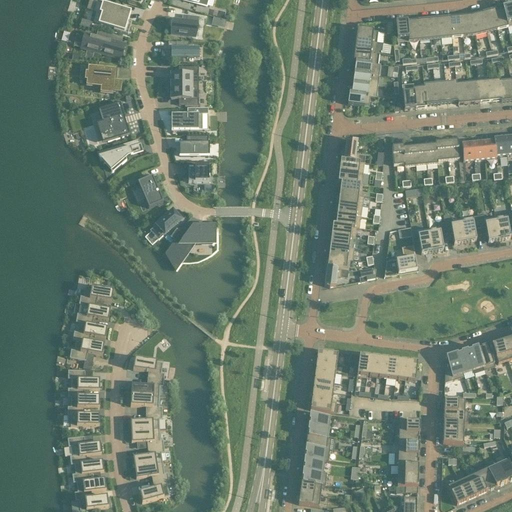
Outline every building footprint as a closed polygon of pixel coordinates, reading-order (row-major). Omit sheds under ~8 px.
[(128,36),(128,33),(131,24),(128,22),(131,12),(97,2),(94,12),(96,13),(93,24),(113,30),(112,31),(128,36)] [(511,6),(502,9),(507,29),(511,27),(511,6)] [(502,9),(491,12),(496,32),(507,29),(502,9)] [(481,15),(486,34),(496,32),(491,12),(481,15)] [(481,15),(471,17),(474,37),(486,34),(481,15)] [(195,38),(197,25),(199,25),(200,19),(186,17),(186,23),(173,21),(171,35),(195,38)] [(463,38),(474,37),(471,17),(461,18),(463,38)] [(461,18),(450,19),(452,39),(463,38),(461,18)] [(213,19),(212,25),(223,27),(224,27),(226,22),(225,21),(213,19)] [(439,20),(441,40),(452,39),(450,19),(439,20)] [(439,20),(428,21),(430,41),(441,40),(439,20)] [(419,42),(430,41),(428,21),(417,22),(419,42)] [(417,22),(406,23),(408,44),(419,42),(417,22)] [(395,24),(397,45),(408,44),(406,23),(395,24)] [(357,31),(355,42),(376,44),(378,33),(357,31)] [(85,35),(81,50),(121,61),(125,46),(113,43),(115,37),(97,32),(96,38),(90,37),(85,35)] [(383,45),(376,44),(355,42),(354,53),(375,55),(379,55),(381,55),(383,45)] [(171,59),(195,59),(195,49),(188,49),(188,43),(176,43),(176,49),(171,49),(171,59)] [(353,64),(355,64),(378,66),(379,55),(375,55),(354,53),(353,64)] [(87,69),(85,81),(87,81),(87,82),(87,87),(102,88),(101,94),(112,95),(112,91),(120,92),(121,82),(116,81),(117,66),(115,66),(113,65),(98,64),(98,69),(98,70),(87,69)] [(355,64),(354,74),(379,77),(380,66),(378,66),(355,64)] [(168,82),(168,88),(198,88),(198,68),(184,68),(184,75),(170,75),(170,82),(168,82)] [(379,77),(354,74),(352,85),(377,88),(379,77)] [(499,82),(488,83),(490,103),(500,102),(501,102),(499,83),(500,83),(499,82)] [(501,104),(511,102),(511,101),(510,82),(500,83),(499,83),(501,102),(500,102),(501,104)] [(447,105),(457,104),(458,104),(456,86),(456,83),(445,84),(447,105)] [(478,84),(480,104),(490,103),(488,83),(478,84)] [(445,84),(434,85),(436,106),(447,105),(445,84)] [(478,84),(467,85),(469,105),(480,104),(478,84)] [(352,85),(351,95),(351,96),(370,98),(376,99),(377,88),(352,85)] [(423,86),(423,89),(424,89),(425,107),(426,107),(436,106),(434,85),(423,86)] [(467,85),(456,86),(458,104),(457,104),(457,106),(469,105),(467,85)] [(413,86),(401,87),(404,111),(415,110),(413,90),(413,86)] [(168,88),(168,94),(170,94),(170,101),(178,101),(184,101),(184,107),(198,107),(198,88),(168,88)] [(413,90),(415,110),(426,109),(426,107),(425,107),(424,89),(423,89),(413,90)] [(368,109),(370,98),(351,96),(351,95),(349,95),(347,107),(368,109)] [(108,143),(128,137),(129,136),(119,105),(118,106),(98,112),(102,124),(96,126),(102,145),(108,143)] [(177,116),(171,116),(171,122),(171,132),(202,131),(202,117),(208,117),(208,110),(187,110),(187,116),(177,116)] [(180,145),(180,158),(208,158),(208,138),(186,138),(186,145),(180,145)] [(495,158),(496,158),(506,157),(504,139),(493,140),(493,142),(494,142),(495,158)] [(100,164),(103,163),(112,174),(126,161),(125,158),(143,153),(140,145),(139,146),(138,141),(97,154),(100,164)] [(493,142),(483,143),(484,161),(496,160),(496,158),(495,158),(494,142),(493,142)] [(457,143),(446,144),(448,162),(459,161),(457,143)] [(474,162),(484,161),(483,143),(472,144),(474,162)] [(343,162),(343,163),(358,165),(358,164),(364,165),(365,158),(359,157),(355,156),(357,144),(345,145),(343,162)] [(434,145),(434,148),(435,148),(437,163),(448,162),(446,144),(434,145)] [(463,163),(474,162),(472,144),(461,145),(463,163)] [(393,168),(404,167),(402,151),(403,151),(403,148),(391,150),(393,168)] [(437,166),(437,163),(435,148),(434,148),(424,149),(426,167),(437,166)] [(424,149),(413,150),(415,168),(426,167),(424,149)] [(413,150),(403,151),(402,151),(404,167),(404,169),(415,168),(413,150)] [(363,176),(364,165),(358,164),(358,165),(343,163),(343,162),(340,162),(339,173),(363,176)] [(188,184),(208,184),(208,170),(208,164),(194,164),(194,171),(187,171),(187,181),(186,181),(188,181),(188,184)] [(363,176),(339,173),(338,184),(341,185),(341,184),(361,187),(361,186),(363,176)] [(148,210),(163,203),(152,178),(137,184),(148,210)] [(127,185),(128,188),(136,184),(134,179),(127,185)] [(361,198),(361,197),(362,186),(361,186),(361,187),(341,184),(341,185),(339,195),(361,198)] [(339,195),(338,206),(362,209),(362,208),(369,209),(370,198),(361,197),(361,198),(339,195)] [(360,219),(362,209),(338,206),(337,216),(360,219)] [(181,222),(172,212),(168,215),(167,214),(159,221),(160,223),(156,227),(164,236),(181,222)] [(511,225),(511,220),(511,214),(505,215),(505,217),(494,219),(498,242),(510,240),(507,226),(511,225)] [(337,216),(335,227),(356,230),(359,230),(360,219),(337,216)] [(450,216),(442,217),(443,224),(445,235),(451,234),(453,245),(464,243),(460,221),(451,222),(450,216)] [(477,218),(479,229),(485,228),(487,244),(498,242),(494,219),(484,221),(483,216),(477,218)] [(471,219),(460,221),(464,243),(475,242),(473,230),(479,229),(477,218),(471,219)] [(445,235),(443,224),(437,225),(438,228),(427,230),(431,253),(443,251),(440,236),(445,235)] [(352,241),(354,241),(356,230),(335,227),(332,226),(331,237),(352,240),(352,241)] [(187,233),(180,233),(169,249),(174,253),(173,254),(173,255),(172,257),(181,263),(183,259),(190,250),(193,245),(196,245),(196,246),(201,246),(201,245),(211,245),(211,232),(212,232),(212,229),(199,229),(198,231),(192,227),(187,233)] [(420,255),(431,253),(427,230),(417,231),(416,229),(410,231),(411,238),(412,243),(418,242),(420,255)] [(352,241),(352,240),(331,237),(330,248),(351,251),(351,250),(352,241)] [(416,273),(412,247),(402,249),(404,261),(395,263),(398,276),(416,273)] [(330,248),(328,259),(349,261),(349,262),(352,262),(359,263),(360,252),(353,251),(351,250),(351,251),(330,248)] [(328,259),(327,269),(327,270),(341,271),(341,272),(348,273),(349,262),(349,261),(328,259)] [(326,269),(324,287),(329,289),(335,288),(336,279),(340,279),(341,272),(341,271),(327,270),(327,269),(326,269)] [(359,272),(361,279),(373,276),(372,270),(359,272)] [(80,298),(79,306),(82,307),(82,306),(95,308),(96,302),(111,304),(113,293),(85,288),(83,298),(80,298)] [(82,306),(82,307),(80,316),(77,316),(75,324),(79,325),(79,324),(92,326),(93,319),(108,322),(110,311),(95,308),(82,306)] [(79,324),(79,325),(77,334),(74,334),(72,342),(75,343),(76,342),(89,344),(90,337),(105,340),(107,329),(92,326),(79,324)] [(511,361),(511,339),(502,343),(508,363),(511,361)] [(71,352),(69,360),(85,363),(87,355),(102,358),(104,346),(89,344),(76,342),(75,343),(74,352),(71,352)] [(502,343),(491,346),(498,366),(508,363),(502,343)] [(481,349),(477,350),(484,372),(495,369),(487,346),(481,348),(481,349)] [(467,353),(467,354),(474,376),(484,372),(477,350),(477,349),(471,351),(471,352),(467,353)] [(457,357),(456,357),(464,379),(464,381),(474,378),(474,376),(467,354),(467,353),(467,352),(460,354),(461,356),(457,357)] [(317,354),(316,363),(336,366),(337,356),(317,354)] [(445,385),(464,379),(456,357),(457,357),(456,356),(445,359),(447,365),(446,365),(445,365),(444,385),(445,385)] [(367,380),(367,378),(366,378),(369,358),(359,357),(358,363),(357,369),(357,375),(356,379),(367,380)] [(367,378),(376,379),(378,359),(369,358),(366,378),(367,378)] [(388,360),(378,359),(376,379),(386,380),(388,360)] [(147,380),(164,382),(164,375),(161,375),(163,364),(134,360),(132,372),(148,374),(147,380)] [(386,380),(385,387),(394,388),(395,382),(398,362),(388,360),(386,380)] [(405,383),(408,363),(398,362),(395,382),(405,383)] [(316,363),(315,373),(335,376),(336,366),(316,363)] [(408,363),(405,383),(415,384),(415,382),(416,374),(417,364),(408,363)] [(70,381),(70,391),(84,391),(84,392),(99,392),(99,380),(84,380),(84,373),(67,372),(67,381),(70,381)] [(315,373),(313,383),(334,385),(340,386),(341,377),(335,376),(315,373)] [(130,397),(159,398),(160,388),(163,388),(164,382),(147,380),(146,386),(131,386),(130,397)] [(312,393),(332,395),(334,385),(313,383),(312,393)] [(84,398),(84,392),(84,391),(70,391),(67,391),(67,399),(70,399),(70,409),(84,409),(84,410),(99,410),(99,399),(84,398)] [(331,405),(331,404),(332,395),(312,393),(311,402),(331,405)] [(145,415),(162,415),(162,409),(159,408),(159,398),(130,397),(130,408),(145,409),(145,415)] [(444,401),(443,412),(464,413),(464,402),(444,401)] [(331,405),(311,402),(310,412),(335,415),(336,404),(331,404),(331,405)] [(83,417),(84,410),(84,409),(70,409),(67,409),(67,417),(70,417),(70,428),(99,428),(99,417),(83,417)] [(467,413),(464,413),(443,412),(443,423),(464,424),(467,424),(467,413)] [(162,421),(162,415),(145,415),(145,421),(130,422),(131,433),(159,432),(159,422),(162,421)] [(310,423),(309,427),(328,430),(330,418),(309,416),(308,423),(310,423)] [(419,434),(419,423),(395,422),(395,433),(419,434)] [(463,435),(464,424),(443,423),(443,434),(463,435)] [(327,440),(328,430),(309,427),(308,427),(307,433),(308,433),(308,437),(308,438),(327,440)] [(160,442),(159,432),(131,433),(131,444),(146,443),(147,450),(164,448),(163,442),(160,442)] [(419,435),(419,434),(395,433),(394,445),(398,445),(398,444),(419,445),(419,439),(418,439),(418,435),(419,435)] [(463,446),(463,435),(443,434),(442,445),(463,446)] [(307,444),(306,448),(329,451),(331,440),(327,440),(308,438),(308,437),(307,437),(306,444),(307,444)] [(83,438),(67,440),(68,449),(71,449),(72,458),(86,456),(86,457),(101,455),(100,444),(84,446),(83,438)] [(398,444),(398,445),(398,455),(418,456),(419,445),(398,444)] [(134,469),(163,465),(161,455),(164,455),(164,448),(147,450),(148,456),(132,458),(134,469)] [(305,456),(305,460),(324,463),(328,464),(329,451),(306,448),(305,448),(304,456),(305,456)] [(418,457),(418,456),(398,455),(394,455),(394,467),(397,467),(397,466),(418,467),(418,461),(417,461),(417,456),(418,457)] [(74,467),(75,476),(88,474),(88,475),(103,473),(102,462),(87,464),(86,457),(86,456),(72,458),(69,458),(70,467),(74,467)] [(304,468),(303,472),(323,475),(323,474),(324,463),(305,460),(304,460),(303,467),(304,468)] [(510,483),(511,481),(511,470),(508,461),(497,466),(505,484),(506,483),(509,482),(510,483)] [(152,484),(169,481),(167,474),(164,475),(163,465),(134,469),(136,480),(151,478),(152,484)] [(397,467),(397,477),(418,478),(418,467),(397,466),(397,467)] [(506,484),(506,483),(505,484),(497,466),(488,470),(487,470),(496,488),(500,486),(500,487),(506,484)] [(496,489),(496,488),(487,470),(488,470),(486,467),(476,471),(486,492),(490,491),(490,492),(496,489)] [(487,493),(486,492),(476,471),(466,476),(467,479),(468,479),(476,498),(487,493)] [(302,480),(302,484),(321,487),(325,488),(326,475),(323,474),(323,475),(303,472),(302,472),(301,479),(302,480)] [(88,474),(75,476),(72,476),(73,485),(76,485),(77,494),(90,492),(90,493),(106,491),(104,480),(89,482),(88,475),(88,474)] [(417,495),(418,478),(397,477),(393,476),(393,488),(405,489),(405,495),(417,495)] [(458,483),(466,502),(476,498),(468,479),(467,479),(458,483)] [(170,487),(169,481),(152,484),(154,490),(139,494),(142,505),(169,498),(167,488),(170,487)] [(456,507),(466,502),(458,483),(448,488),(456,507)] [(320,497),(321,487),(302,484),(301,484),(299,495),(320,497)] [(78,503),(79,511),(88,511),(108,510),(107,498),(91,500),(90,493),(90,492),(77,494),(74,494),(75,503),(78,503)] [(318,509),(320,497),(299,495),(298,506),(318,509)] [(402,511),(415,511),(416,501),(403,501),(402,511)]
